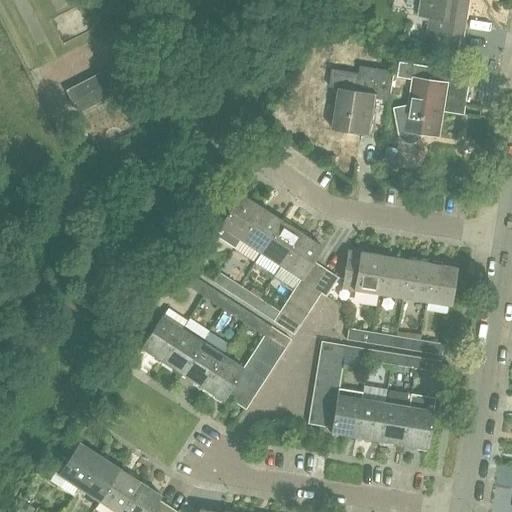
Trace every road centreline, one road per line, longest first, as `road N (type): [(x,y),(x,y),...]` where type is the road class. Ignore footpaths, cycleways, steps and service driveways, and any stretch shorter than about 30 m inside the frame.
road 1 (residential): [(511,241),(349,215),(214,135)]
road 2 (residential): [(511,244),(467,511)]
road 3 (residential): [(438,511),(235,474),(218,467),(238,438)]
